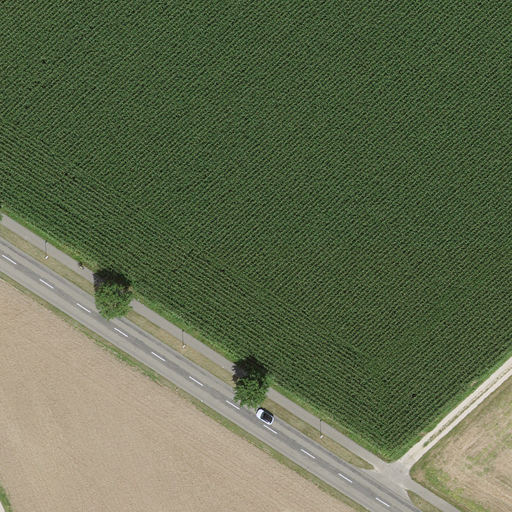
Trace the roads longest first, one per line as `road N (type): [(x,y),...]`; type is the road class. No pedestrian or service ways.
road 1 (tertiary): [(0,252),(397,511)]
road 2 (track): [(377,498),(394,473),(511,367)]
